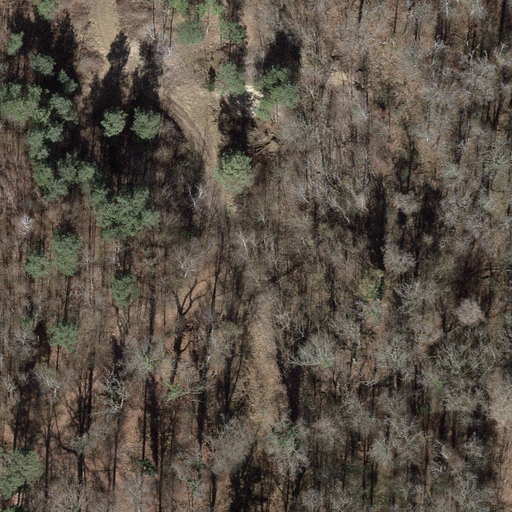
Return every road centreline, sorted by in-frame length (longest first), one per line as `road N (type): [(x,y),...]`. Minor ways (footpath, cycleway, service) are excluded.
road 1 (track): [(212,511),(259,421),(255,319),(212,167),(177,104),(95,36),(85,0)]
road 2 (track): [(0,433),(37,439),(238,259)]
road 3 (track): [(171,511),(37,439),(0,469)]
